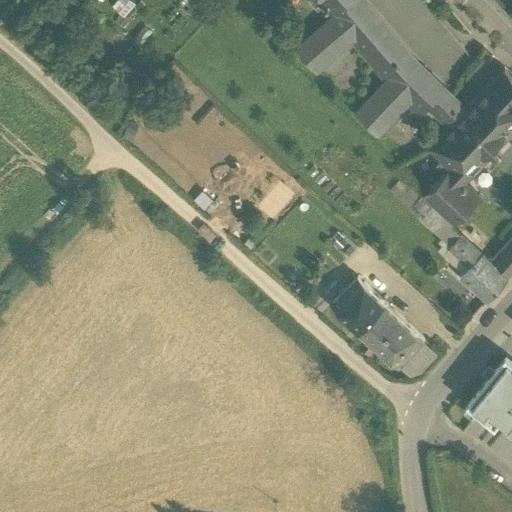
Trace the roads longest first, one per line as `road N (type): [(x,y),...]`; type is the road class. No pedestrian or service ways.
road 1 (residential): [(0,35),(419,402)]
road 2 (track): [(0,255),(108,134)]
road 3 (residential): [(419,402),(511,301)]
